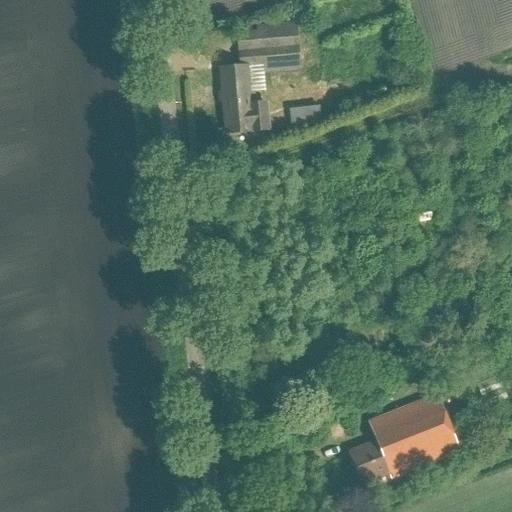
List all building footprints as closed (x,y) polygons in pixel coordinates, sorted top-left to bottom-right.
[(295,30),(258,33),(260,67),(262,67),(262,74),(299,70),(295,30)] [(245,68),(220,70),(226,135),(251,132),(267,131),(265,104),(253,105),(252,93),(248,93),(245,68)] [(418,363),(380,378),(388,399),(426,384),(418,363)] [(498,380),(473,390),(483,414),(507,404),(498,380)] [(375,442),(348,453),(361,487),(388,476),(390,480),(459,453),(437,396),(368,423),(375,442)]
